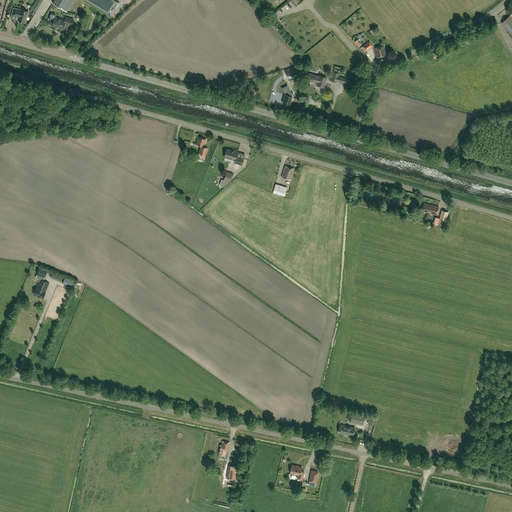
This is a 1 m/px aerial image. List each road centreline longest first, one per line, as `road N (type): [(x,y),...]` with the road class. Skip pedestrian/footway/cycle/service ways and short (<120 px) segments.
road 1 (unclassified): [(511,218),(0,70)]
road 2 (unclassified): [(511,486),(0,377)]
road 3 (tertiary): [(357,140),(0,36)]
road 4 (unclassified): [(357,140),(379,72),(468,29),(507,0)]
road 5 (tertiary): [(511,183),(357,140)]
